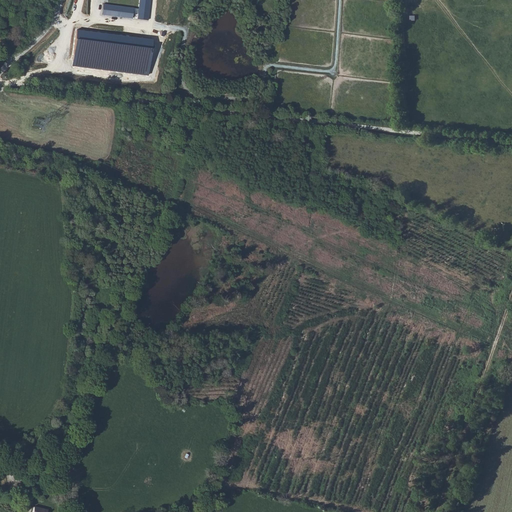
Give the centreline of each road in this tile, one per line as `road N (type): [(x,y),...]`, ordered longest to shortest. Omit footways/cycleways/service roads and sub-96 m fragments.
road 1 (track): [(0,80),(122,102),(511,146)]
road 2 (track): [(511,299),(437,511)]
